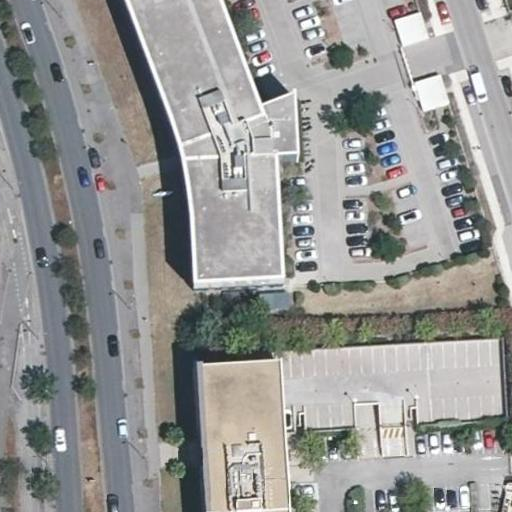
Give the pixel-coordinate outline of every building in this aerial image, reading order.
[(276,162),(275,148),(258,102),(218,0),(122,0),(183,164),(189,191),(193,222),(197,291),(283,286),(276,162)] [(417,12),(395,19),(402,37),(423,30),(417,12)] [(419,109),(445,104),(440,75),(415,79),(419,109)] [(297,147),(294,100),(258,102),(275,148),(297,147)] [(297,147),(275,148),(276,162),(297,161),(297,147)] [(284,290),(257,292),(258,309),(285,308),(284,290)] [(289,511),(284,430),(510,420),(506,339),(199,356),(205,439),(234,438),(235,463),(206,465),(208,511),(289,511)] [(235,463),(234,438),(205,439),(206,465),(235,463)]
